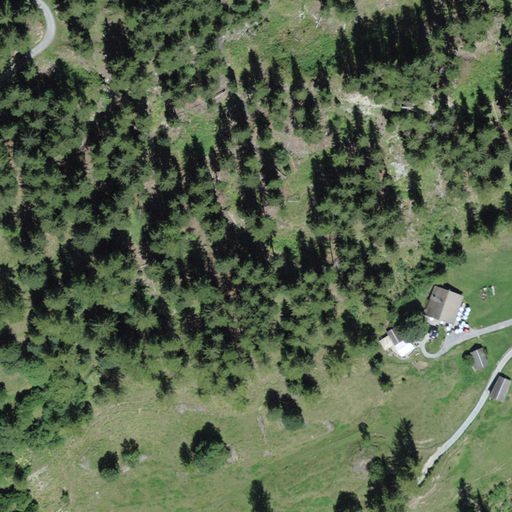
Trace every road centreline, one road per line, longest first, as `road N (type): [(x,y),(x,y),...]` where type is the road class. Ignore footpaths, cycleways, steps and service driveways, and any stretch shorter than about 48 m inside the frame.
road 1 (track): [(0,488),(44,474),(82,423),(166,384),(299,379),(362,353),(429,356)]
road 2 (track): [(511,357),(418,482),(375,511)]
road 3 (track): [(0,1),(43,16),(54,40),(0,78)]
